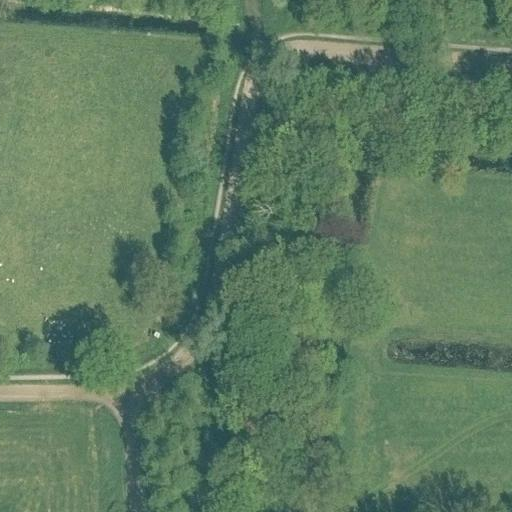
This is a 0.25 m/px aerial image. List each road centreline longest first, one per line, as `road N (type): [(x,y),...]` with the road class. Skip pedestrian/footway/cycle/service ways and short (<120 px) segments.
road 1 (track): [(127,389),(173,367),(209,319),(251,95),(277,63),(296,54),(511,69)]
road 2 (track): [(0,395),(127,389)]
road 3 (track): [(127,389),(133,511)]
